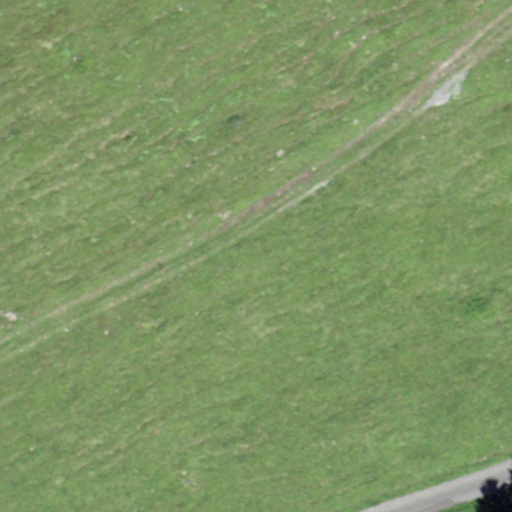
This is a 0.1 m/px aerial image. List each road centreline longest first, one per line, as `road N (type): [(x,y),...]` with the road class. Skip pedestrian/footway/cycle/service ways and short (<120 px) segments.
road 1 (track): [(508,0),(219,229),(0,348)]
road 2 (track): [(511,472),(398,511)]
